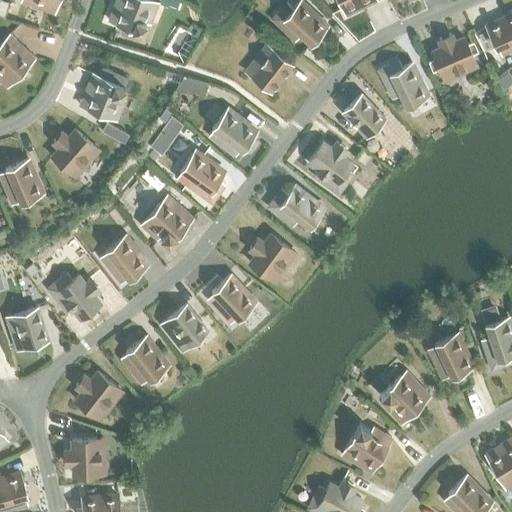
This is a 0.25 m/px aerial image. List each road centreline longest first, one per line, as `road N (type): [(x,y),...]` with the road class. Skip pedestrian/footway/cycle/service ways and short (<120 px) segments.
road 1 (residential): [(26,405),(47,379),(168,284),(366,47),(475,0)]
road 2 (residential): [(85,0),(36,111),(0,130)]
road 3 (residential): [(392,511),(435,459),(511,410)]
